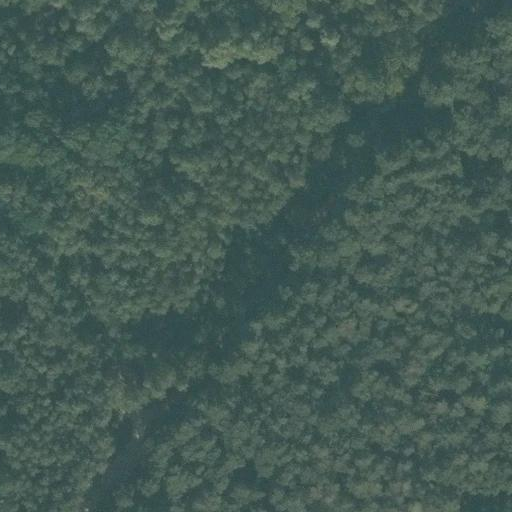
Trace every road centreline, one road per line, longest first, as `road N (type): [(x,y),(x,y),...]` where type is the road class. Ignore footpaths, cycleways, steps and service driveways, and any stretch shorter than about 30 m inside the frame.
road 1 (track): [(132,458),(488,0)]
road 2 (track): [(124,0),(90,35),(58,51),(0,51)]
